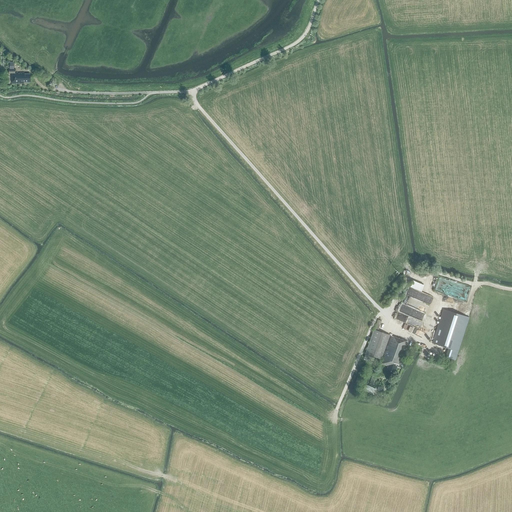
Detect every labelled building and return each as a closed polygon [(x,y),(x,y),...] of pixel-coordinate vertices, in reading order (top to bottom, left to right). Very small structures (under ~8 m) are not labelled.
[(15,73),(15,70),(9,70),(9,74),(12,74),(12,84),(24,84),(24,83),(30,82),(30,74),(24,74),(24,73),(15,73)] [(467,301),(472,286),(440,277),(440,280),(445,281),(443,286),(438,284),(436,290),(444,292),(445,289),(442,288),(443,286),(447,287),(445,294),(467,301)] [(410,287),(422,292),(425,284),(413,280),(410,287)] [(396,319),(421,327),(424,321),(408,316),(411,307),(401,304),(396,319)] [(469,318),(443,309),(432,343),(448,348),(445,357),(455,360),(469,318)] [(381,321),(378,320),(374,330),(365,354),(382,360),(390,335),(378,331),(381,321)] [(420,336),(422,330),(412,327),(410,332),(420,336)] [(408,342),(390,336),(381,364),(388,366),(387,370),(395,373),(397,365),(398,365),(401,358),(402,358),(408,342)] [(354,363),(361,351),(355,348),(349,360),(354,363)] [(376,389),(365,384),(362,390),(373,395),(376,389)]
